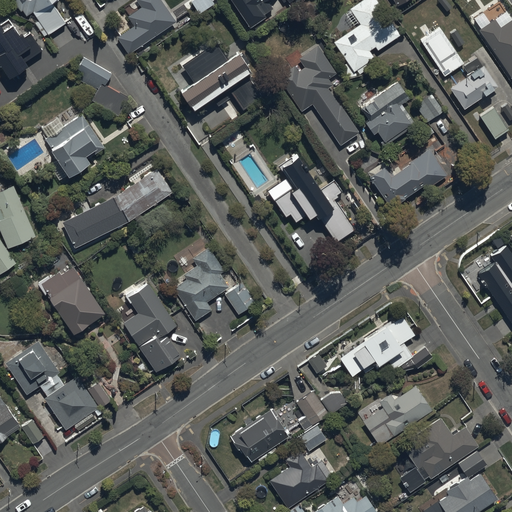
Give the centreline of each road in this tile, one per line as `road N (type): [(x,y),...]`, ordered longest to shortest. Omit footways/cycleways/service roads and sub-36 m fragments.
road 1 (residential): [(154,430),(407,256)]
road 2 (residential): [(407,256),(511,408)]
road 3 (residential): [(29,511),(154,430)]
road 4 (residential): [(407,256),(511,184)]
